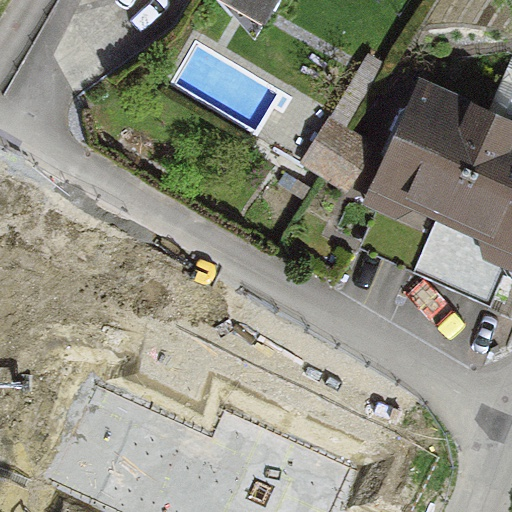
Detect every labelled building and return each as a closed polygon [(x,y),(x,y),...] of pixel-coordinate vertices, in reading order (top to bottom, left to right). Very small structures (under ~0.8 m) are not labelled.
[(255,0),(270,8),(274,0),(255,0)] [(377,183),(446,214),(487,122),(419,91),(377,183)] [(446,214),(511,243),(511,133),(487,122),(446,214)] [(341,186),(365,147),(327,123),(302,162),(341,186)] [(215,447),(98,397),(64,474),(136,505),(133,511),(340,511),(357,473),(227,418),(215,447)]
